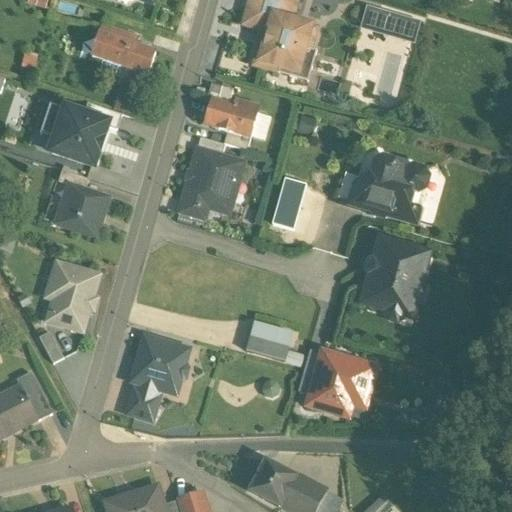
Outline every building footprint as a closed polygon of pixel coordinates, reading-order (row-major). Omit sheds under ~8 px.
[(299,0),(250,0),(249,7),(281,16),(284,5),(297,8),(299,0)] [(297,8),(284,5),(281,16),(279,21),(292,24),(297,8)] [(281,16),(249,7),(242,29),(263,35),(268,36),(273,19),(279,21),(281,16)] [(368,10),(362,33),(414,47),(420,25),(368,10)] [(273,19),(268,36),(263,35),(259,48),(264,49),(260,65),(280,71),(298,76),(305,52),(311,29),(292,24),(279,21),(273,19)] [(317,31),(311,29),(305,52),(311,53),(317,31)] [(142,42),(105,30),(95,62),(130,74),(127,84),(147,91),(158,57),(139,51),(142,42)] [(280,71),(260,65),(264,49),(259,48),(253,70),(278,77),(280,71)] [(221,91),(211,88),(207,102),(217,105),(221,91)] [(143,106),(123,99),(117,118),(137,124),(143,106)] [(260,110),(235,103),(233,110),(214,104),(213,107),(211,106),(207,118),(207,123),(209,127),(212,131),(216,134),(227,137),(250,144),(260,110)] [(120,120),(88,109),(84,120),(109,128),(108,131),(115,133),(120,120)] [(84,120),(62,113),(48,158),(94,173),(108,131),(109,128),(84,120)] [(250,144),(227,137),(224,149),(225,149),(247,155),(250,144)] [(224,149),(201,142),(197,153),(198,154),(222,160),(225,149),(224,149)] [(222,160),(198,154),(183,205),(183,206),(209,213),(213,214),(219,211),(221,204),(227,205),(233,184),(239,186),(244,167),(222,160)] [(382,163),(375,167),(368,189),(363,187),(355,192),(351,208),(416,226),(422,205),(418,197),(425,193),(428,182),(424,174),(413,171),(405,175),(398,173),(393,166),(382,163)] [(92,185),(66,176),(63,187),(73,191),(88,196),(92,185)] [(358,180),(345,177),(338,204),(351,208),(355,192),(358,180)] [(273,227),(294,234),(307,189),(286,182),(273,227)] [(88,196),(73,191),(61,230),(99,242),(112,203),(88,196)] [(209,213),(183,206),(183,205),(179,218),(205,225),(209,213)] [(428,256),(380,243),(375,263),(369,265),(367,273),(370,279),(365,297),(389,304),(387,314),(388,314),(387,318),(389,322),(396,324),(400,321),(401,318),(410,320),(428,256)] [(100,280),(57,268),(51,286),(59,289),(47,327),(83,338),(90,313),(88,312),(90,304),(93,305),(100,280)] [(293,338),(253,325),(244,352),(284,365),(293,338)] [(64,363),(50,337),(40,343),(54,369),(64,363)] [(189,355),(145,342),(132,387),(138,388),(136,394),(159,401),(161,394),(177,399),(180,386),(185,383),(188,374),(185,369),(189,355)] [(310,354),(298,396),(311,400),(323,358),(310,354)] [(337,362),(323,358),(311,400),(308,410),(339,418),(342,407),(344,407),(344,406),(364,411),(375,372),(350,365),(344,368),(336,366),(337,362)] [(56,418),(33,377),(18,385),(22,392),(40,423),(41,425),(56,418)] [(22,392),(0,403),(0,443),(40,423),(22,392)] [(136,394),(134,394),(127,419),(153,427),(160,401),(159,401),(136,394)] [(265,465),(250,495),(281,511),(296,481),(265,465)] [(319,511),(327,496),(296,481),(281,511),(283,511),(319,511)] [(158,490),(106,507),(107,511),(165,511),(164,507),(158,490)] [(206,511),(202,496),(178,504),(180,511),(206,511)] [(327,496),(319,511),(338,511),(342,504),(327,496)] [(177,503),(164,507),(165,511),(180,511),(178,504),(177,503)]
